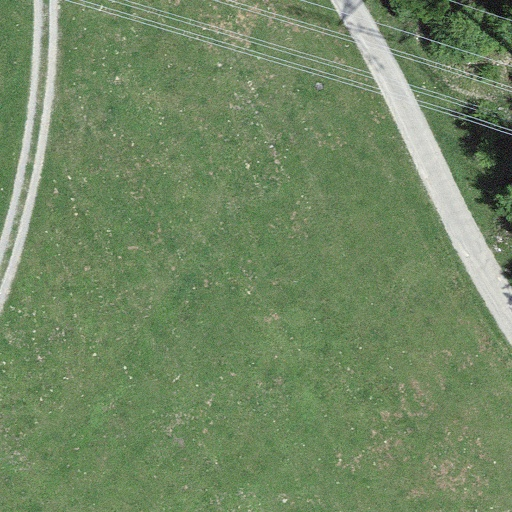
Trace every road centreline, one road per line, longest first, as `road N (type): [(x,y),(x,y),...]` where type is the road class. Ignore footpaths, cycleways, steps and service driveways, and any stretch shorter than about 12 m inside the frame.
road 1 (track): [(511,309),(448,206),(345,0)]
road 2 (track): [(44,0),(44,107),(0,291)]
